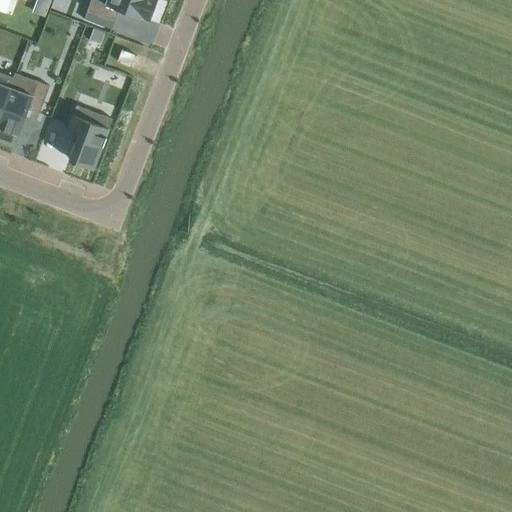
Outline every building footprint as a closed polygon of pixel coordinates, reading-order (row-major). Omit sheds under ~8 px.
[(91,0),(87,10),(115,20),(119,9),(150,21),(157,0),(91,0)] [(94,28),(90,40),(101,44),(105,33),(94,28)] [(122,50),(118,61),(133,67),(137,56),(122,50)] [(0,116),(16,73),(15,72),(14,77),(0,71),(0,116)] [(16,73),(0,116),(0,127),(19,135),(28,109),(40,113),(50,85),(16,73)] [(77,105),(68,128),(79,132),(69,159),(94,169),(113,118),(77,105)]
